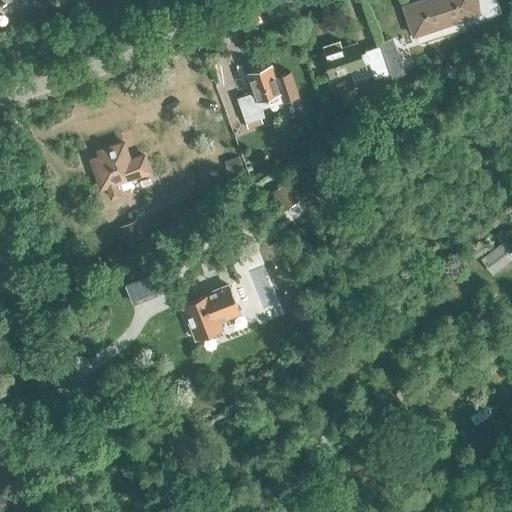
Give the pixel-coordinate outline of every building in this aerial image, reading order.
[(464,25),(501,12),(497,0),(434,0),(433,0),(423,0),(404,6),(413,35),(415,34),(417,40),(422,43),(462,29),(464,25)] [(357,44),(343,49),(340,40),(322,46),(325,54),(323,55),(330,77),(364,66),(357,44)] [(364,51),(373,79),(388,74),(378,46),(364,51)] [(236,99),(245,123),(263,117),(261,110),(269,107),(266,98),(280,94),(270,65),(246,73),(253,93),(236,99)] [(115,183),(149,172),(144,156),(129,161),(123,143),(98,151),(100,157),(91,160),(100,188),(107,186),(111,198),(119,195),(115,183)] [(511,254),(507,248),(510,246),(506,240),(503,242),(503,241),(480,259),(493,275),(511,260),(511,254)] [(182,303),(196,338),(221,329),(217,319),(239,311),(228,285),(182,303)]
